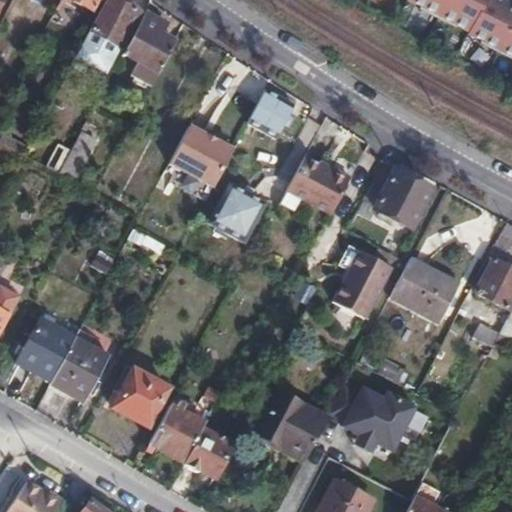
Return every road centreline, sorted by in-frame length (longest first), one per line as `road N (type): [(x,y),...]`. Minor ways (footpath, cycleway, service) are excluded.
road 1 (residential): [(511,186),(296,68),(205,0)]
road 2 (residential): [(11,428),(154,511)]
